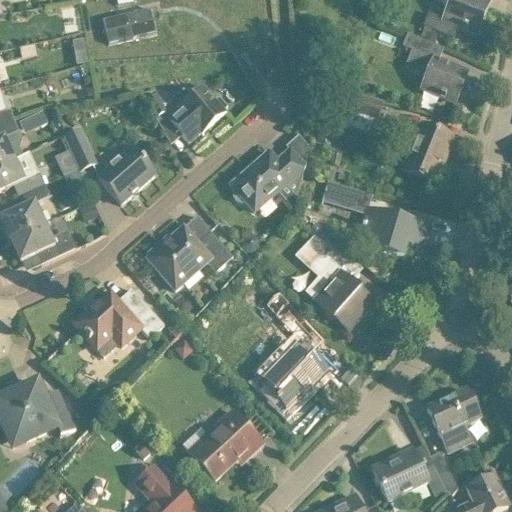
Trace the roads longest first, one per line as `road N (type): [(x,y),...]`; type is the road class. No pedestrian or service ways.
road 1 (residential): [(0,313),(84,273),(290,98)]
road 2 (residential): [(270,511),(456,320)]
road 3 (residential): [(456,320),(488,186)]
